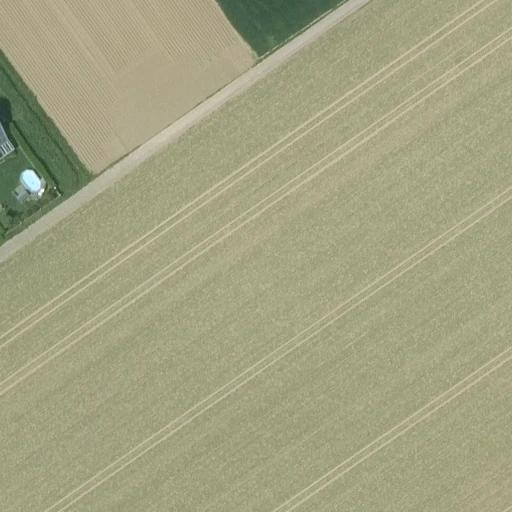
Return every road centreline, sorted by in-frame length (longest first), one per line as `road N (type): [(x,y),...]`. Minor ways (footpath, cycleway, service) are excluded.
road 1 (track): [(0,254),(365,0)]
road 2 (track): [(0,65),(90,191)]
